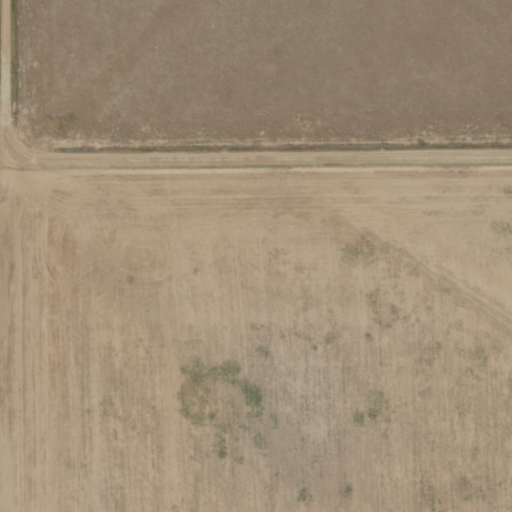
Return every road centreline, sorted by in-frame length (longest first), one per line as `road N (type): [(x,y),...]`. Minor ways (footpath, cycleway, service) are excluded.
road 1 (residential): [(8,0),(13,136),(42,157),(511,152)]
road 2 (residential): [(23,511),(21,146)]
